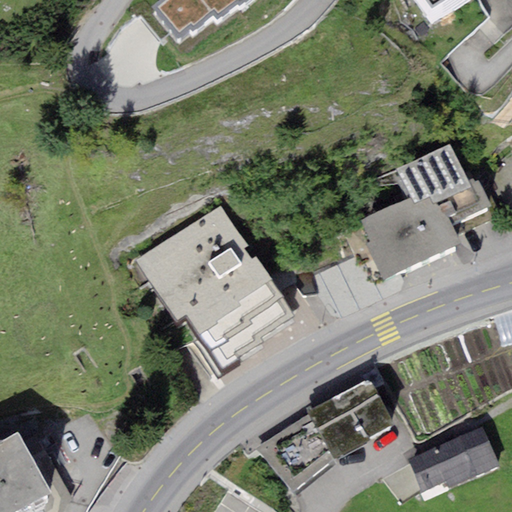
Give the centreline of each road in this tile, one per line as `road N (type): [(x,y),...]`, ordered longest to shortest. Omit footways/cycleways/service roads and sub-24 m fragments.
road 1 (secondary): [(511,284),(437,307),(289,379),(191,451),(144,511)]
road 2 (residential): [(115,0),(86,56),(94,89),(114,101),(144,99),(233,61),(307,0)]
